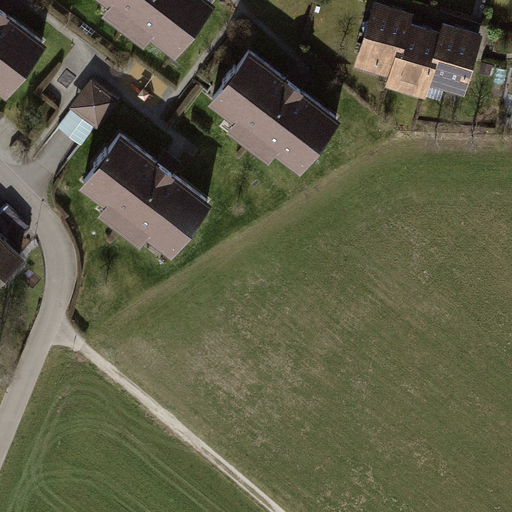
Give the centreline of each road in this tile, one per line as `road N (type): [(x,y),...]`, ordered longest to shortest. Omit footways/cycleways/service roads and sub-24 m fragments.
road 1 (residential): [(0,443),(62,285),(55,240),(0,173)]
road 2 (track): [(277,511),(50,321)]
